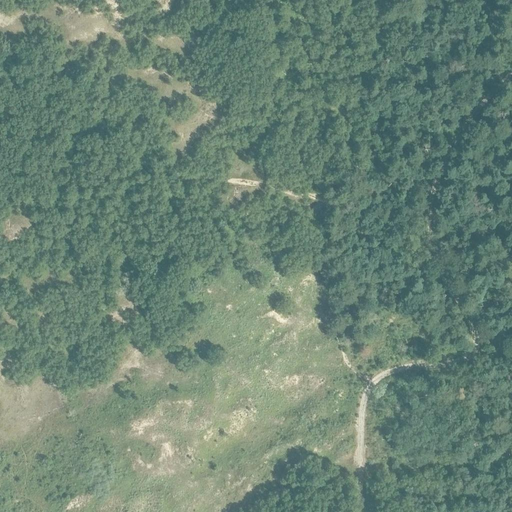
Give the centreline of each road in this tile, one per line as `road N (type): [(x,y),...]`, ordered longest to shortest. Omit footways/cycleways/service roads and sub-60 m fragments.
road 1 (track): [(370,382),(400,368),(458,365),(476,350),(475,331),(434,255),(428,210),(458,132),(511,72)]
road 2 (track): [(360,511),(361,415),(370,382)]
